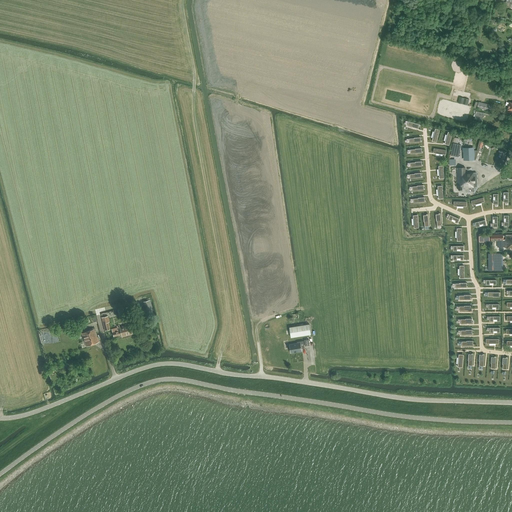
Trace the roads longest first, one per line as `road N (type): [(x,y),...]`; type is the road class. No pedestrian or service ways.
road 1 (tertiary): [(0,473),(100,405),(160,379),(425,418),(511,421)]
road 2 (unclassified): [(0,418),(164,363),(416,400),(511,402)]
road 3 (track): [(182,0),(194,140),(226,322),(216,371)]
